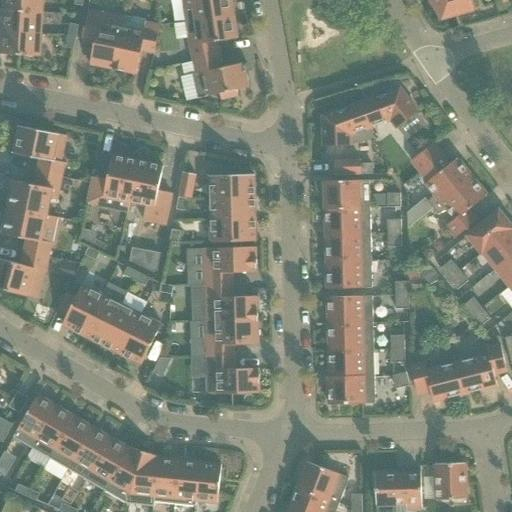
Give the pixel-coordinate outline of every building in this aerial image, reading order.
[(43,12),(43,0),(2,0),(2,9),(43,12)] [(182,0),(186,22),(235,15),(232,0),(182,0)] [(430,0),(442,18),(474,9),(471,0),(430,0)] [(0,31),(41,34),(43,12),(2,9),(1,9),(0,28),(0,31)] [(90,65),(113,70),(122,28),(124,18),(88,10),(82,38),(95,41),(90,65)] [(217,42),(238,39),(235,15),(186,22),(189,45),(193,61),(220,55),(217,42)] [(154,54),(160,26),(146,23),(146,20),(124,16),(124,18),(122,28),(113,70),(136,75),(141,51),(154,54)] [(78,25),(70,24),(68,36),(76,37),(78,25)] [(0,54),(40,57),(41,34),(0,31),(0,54)] [(68,36),(65,47),(73,49),(76,37),(68,36)] [(220,55),(193,61),(196,74),(192,75),(198,99),(220,94),(221,100),(238,96),(237,90),(249,87),(243,63),(223,68),(220,55)] [(400,89),(361,103),(370,127),(391,120),(397,129),(418,113),(400,89)] [(370,127),(361,103),(323,117),(324,146),(350,146),(349,135),(370,127)] [(39,159),(36,172),(62,177),(65,163),(61,162),(66,136),(19,126),(13,154),(39,159)] [(420,172),(441,155),(432,144),(411,161),(420,172)] [(128,212),(130,202),(138,161),(112,155),(107,180),(93,177),(87,204),(128,212)] [(449,165),(441,155),(420,172),(428,182),(426,184),(434,195),(427,202),(433,208),(472,177),(457,159),(449,165)] [(334,161),(334,176),(361,175),(361,160),(334,161)] [(165,225),(172,194),(158,191),(163,166),(138,161),(130,202),(146,206),(143,220),(165,225)] [(47,216),(51,199),(57,200),(62,177),(36,172),(34,185),(13,181),(7,207),(47,216)] [(179,196),(191,198),(196,175),(183,172),(179,196)] [(209,176),(209,198),(255,197),(254,175),(209,176)] [(486,196),(472,177),(433,208),(438,215),(447,210),(454,220),(447,226),(456,237),(477,221),(468,210),(486,196)] [(325,182),(325,209),(370,207),(369,181),(325,182)] [(387,207),(401,207),(400,193),(387,194),(387,207)] [(176,209),(184,211),(187,199),(178,197),(176,209)] [(209,198),(210,220),(255,219),(255,197),(209,198)] [(57,218),(47,216),(7,207),(2,234),(26,239),(23,252),(49,257),(57,218)] [(371,234),(370,207),(325,209),(326,235),(371,234)] [(467,236),(481,253),(511,227),(499,211),(467,236)] [(210,220),(211,243),(256,241),(255,219),(210,220)] [(387,220),(388,234),(401,233),(401,220),(387,220)] [(511,227),(481,253),(482,254),(483,253),(496,269),(511,256),(511,227)] [(170,242),(178,243),(180,231),(172,230),(170,242)] [(402,247),(401,233),(388,234),(388,247),(402,247)] [(371,261),(371,234),(326,235),(327,262),(371,261)] [(158,270),(162,253),(133,246),(129,263),(158,270)] [(257,272),(256,247),(203,249),(204,286),(233,285),(232,273),(257,272)] [(99,253),(88,248),(85,255),(96,261),(99,253)] [(46,273),(49,257),(23,252),(21,265),(0,259),(0,288),(38,299),(46,273)] [(511,284),(511,256),(496,269),(509,286),(511,284)] [(441,269),(449,279),(460,271),(451,260),(441,269)] [(372,288),(371,261),(327,262),(327,289),(372,288)] [(123,274),(134,280),(138,272),(127,267),(123,274)] [(468,281),(460,271),(449,279),(457,290),(468,281)] [(134,280),(145,285),(149,278),(138,272),(134,280)] [(408,282),(395,282),(395,296),(409,295),(408,282)] [(161,284),(159,292),(172,295),(173,286),(161,284)] [(102,295),(82,285),(62,326),(82,336),(102,295)] [(233,297),(233,285),(204,286),(205,322),(258,320),(257,297),(233,297)] [(122,305),(102,295),(82,336),(102,345),(122,305)] [(409,309),(409,295),(395,296),(396,309),(409,309)] [(373,323),(372,296),(328,298),(328,324),(373,323)] [(463,306),(471,317),(482,308),(473,298),(463,306)] [(141,314),(122,305),(102,345),(121,355),(141,314)] [(490,319),(482,308),(471,317),(480,327),(490,319)] [(161,325),(141,314),(121,355),(141,365),(161,325)] [(259,344),(258,320),(205,322),(206,358),(235,357),(234,345),(259,344)] [(374,350),(373,323),(328,324),(329,351),(374,350)] [(390,336),(391,349),(404,349),(404,336),(390,336)] [(500,345),(486,348),(488,355),(457,363),(465,394),(497,386),(494,374),(507,371),(500,345)] [(405,362),(404,349),(391,349),(391,363),(405,362)] [(374,377),(374,350),(329,351),(330,377),(328,377),(328,378),(374,377)] [(235,369),(235,357),(206,358),(207,394),(260,393),(259,369),(235,369)] [(465,394),(457,363),(427,371),(425,364),(411,367),(417,393),(430,390),(433,402),(465,394)] [(406,373),(393,376),(396,389),(409,386),(406,373)] [(375,404),(374,377),(328,378),(329,405),(375,404)] [(24,406),(29,398),(17,392),(13,399),(24,406)] [(57,406),(38,395),(13,438),(32,449),(57,406)] [(9,407),(20,414),(24,406),(13,399),(9,407)] [(75,416),(57,406),(32,449),(50,459),(75,416)] [(92,427),(75,416),(50,459),(68,470),(92,427)] [(110,437),(92,427),(68,470),(86,480),(110,437)] [(0,440),(6,443),(8,439),(0,433),(0,440)] [(128,447),(110,437),(86,480),(104,490),(129,447),(128,447)] [(104,490),(127,504),(144,452),(129,447),(104,490)] [(159,457),(144,452),(127,504),(153,507),(159,457)] [(174,504),(179,460),(159,458),(160,457),(159,457),(153,507),(154,507),(155,502),(174,504)] [(179,460),(174,504),(195,506),(200,462),(179,460)] [(221,464),(200,462),(195,506),(196,506),(197,502),(217,504),(221,464)] [(307,462),(298,487),(339,503),(349,478),(307,462)] [(465,463),(435,464),(436,500),(466,499),(465,463)] [(421,474),(375,476),(375,511),(396,511),(396,505),(406,505),(406,510),(422,510),(421,474)] [(18,484),(15,491),(28,497),(31,490),(32,490),(18,484)] [(335,511),(339,503),(298,487),(288,511),(335,511)] [(40,493),(32,490),(31,490),(28,497),(36,501),(40,493)] [(351,495),(352,508),(362,508),(362,495),(351,495)] [(62,503),(59,511),(62,511),(67,511),(70,507),(62,503)]
